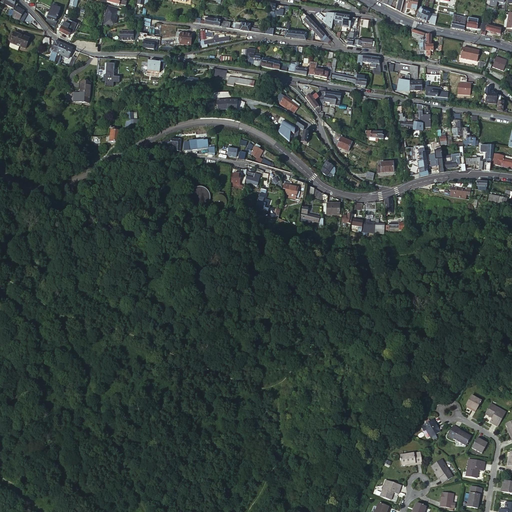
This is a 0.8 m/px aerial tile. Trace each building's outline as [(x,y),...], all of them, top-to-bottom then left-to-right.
[(408,0),(407,8),(416,10),(417,0),(408,0)] [(275,5),(269,4),(267,19),(270,20),(271,17),(275,18),(275,14),(274,14),(275,5)] [(24,12),(24,11),(16,6),(13,14),(14,14),(13,17),(19,20),(24,12)] [(51,6),(51,7),(47,18),(56,21),(60,9),(51,6)] [(112,10),(108,9),(104,24),(108,25),(109,22),(110,23),(110,21),(115,22),(116,19),(115,19),(115,16),(111,15),(112,10)] [(27,14),(24,12),(19,20),(22,22),(27,14)] [(421,21),(426,23),(429,14),(423,12),(421,21)] [(324,34),(303,13),(300,17),(320,38),(324,34)] [(334,15),(326,13),(324,23),(331,29),(332,23),(333,21),(334,15)] [(334,15),(333,21),(335,21),(336,21),(336,23),(339,24),(339,26),(341,26),(342,22),(343,16),(336,15),(334,15)] [(457,16),(453,15),(450,28),(464,31),(465,25),(456,23),(457,16)] [(200,21),(200,24),(221,27),(223,18),(206,16),(204,22),(200,21)] [(350,29),(351,23),(349,23),(349,17),(343,16),(342,22),(341,26),(341,27),(350,29)] [(466,18),(457,16),(456,23),(465,25),(466,18)] [(227,19),(223,18),(221,27),(229,29),(230,23),(226,22),(227,19)] [(352,46),(353,41),(354,37),(356,37),(358,19),(351,18),(351,23),(350,29),(349,34),(349,35),(346,39),(346,41),(347,41),(347,46),(352,46)] [(466,28),(481,31),(482,25),(477,24),(478,21),(468,19),(466,28)] [(511,21),(508,20),(504,19),(503,31),(507,32),(507,29),(511,29),(511,21)] [(488,22),(482,21),(482,25),(481,31),(480,35),(485,36),(486,31),(499,35),(501,29),(487,25),(488,22)] [(233,23),(232,29),(248,32),(249,25),(233,23)] [(70,32),(61,27),(59,31),(68,36),(70,32)] [(423,37),(424,33),(411,29),(411,30),(412,37),(417,38),(417,36),(423,37)] [(286,31),(285,37),(305,40),(306,34),(286,31)] [(26,48),(29,38),(14,32),(10,42),(26,48)] [(133,32),(120,32),(120,40),(133,40),(133,32)] [(330,41),(324,34),(320,38),(316,42),(328,43),(330,41)] [(196,37),(187,36),(186,43),(185,42),(185,44),(194,45),(196,37)] [(214,38),(204,40),(204,45),(230,40),(230,36),(227,37),(223,37),(214,38)] [(49,38),(44,37),(43,37),(40,41),(50,46),(49,38)] [(352,46),(355,47),(355,45),(371,48),(371,47),(372,42),(372,41),(360,39),(360,42),(353,41),(352,46)] [(157,42),(143,40),(143,48),(156,50),(157,42)] [(54,62),(55,62),(61,43),(55,41),(51,52),(52,52),(50,59),(49,59),(49,60),(54,62)] [(68,58),(72,48),(61,43),(55,62),(59,63),(61,58),(63,59),(64,56),(68,58)] [(477,61),(479,51),(463,47),(460,57),(477,61)] [(260,62),(261,58),(260,58),(255,57),(256,54),(245,53),(244,60),(254,62),(254,66),(259,66),(260,62)] [(378,59),(358,56),(357,64),(362,65),(362,63),(371,64),(370,67),(376,68),(375,70),(373,69),(372,74),(380,75),(380,74),(380,70),(380,69),(378,59)] [(98,59),(94,57),(89,64),(97,67),(97,66),(98,59)] [(507,61),(496,57),(492,67),(503,71),(507,61)] [(284,63),(261,58),(260,62),(259,66),(270,68),(286,72),(287,67),(284,66),(284,64),(284,63)] [(115,60),(98,59),(97,66),(97,67),(96,76),(102,76),(106,77),(107,64),(115,65),(115,60)] [(161,63),(148,62),(147,71),(160,73),(161,63)] [(296,68),(296,65),(288,63),(288,65),(288,66),(290,66),(289,67),(288,67),(287,72),(295,74),(296,68)] [(115,65),(107,64),(106,77),(102,76),(101,81),(105,82),(105,86),(113,86),(113,82),(118,83),(119,78),(114,77),(115,65)] [(297,67),(296,68),(295,74),(306,76),(307,70),(307,69),(306,69),(305,69),(305,70),(298,69),(298,68),(297,67)] [(315,68),(309,67),(309,74),(326,78),(327,73),(315,70),(315,68)] [(226,79),(227,71),(215,69),(214,77),(226,79)] [(356,78),(334,73),(333,73),(332,78),(352,82),(352,83),(355,84),(356,78)] [(355,84),(355,85),(365,87),(366,81),(364,80),(364,77),(356,75),(356,78),(355,84)] [(409,79),(409,76),(405,75),(404,81),(398,80),(397,89),(403,89),(403,91),(409,91),(409,82),(409,79)] [(250,81),(228,78),(227,85),(234,86),(234,83),(249,85),(250,81)] [(409,82),(409,91),(421,91),(421,82),(409,82)] [(88,103),(90,84),(81,83),(80,94),(74,94),(73,101),(88,103)] [(471,84),(459,83),(458,94),(471,95),(471,84)] [(438,92),(439,89),(426,87),(425,100),(431,100),(432,97),(447,98),(448,93),(441,92),(438,92)] [(494,92),(486,91),(485,95),(486,95),(485,101),(496,103),(498,94),(494,94),(494,92)] [(341,95),(325,92),(324,102),(329,103),(329,105),(339,106),(341,95)] [(318,115),(321,113),(320,105),(319,107),(313,100),(316,98),(314,95),(312,97),(309,95),(307,93),(306,94),(305,93),(303,95),(318,115)] [(291,102),(283,96),(280,100),(281,100),(280,102),(295,112),(299,107),(294,104),(291,102)] [(227,108),(228,100),(221,100),(211,102),(212,109),(218,109),(227,108)] [(227,108),(227,109),(236,110),(237,100),(228,100),(227,108)] [(503,103),(498,102),(496,111),(507,113),(507,110),(503,109),(503,103)] [(422,106),(418,105),(419,119),(419,124),(413,123),(413,125),(413,127),(413,129),(414,129),(418,130),(418,129),(421,129),(422,124),(423,124),(422,117),(422,111),(422,106)] [(401,107),(396,107),(400,127),(400,128),(413,129),(413,127),(413,125),(413,123),(405,122),(405,118),(403,118),(401,107)] [(128,121),(124,121),(123,127),(129,126),(133,125),(134,128),(138,126),(137,113),(127,114),(128,121)] [(296,122),(296,124),(295,129),(294,134),(293,139),(297,140),(299,127),(303,130),(304,127),(296,122)] [(295,129),(295,128),(283,123),(280,127),(281,128),(277,134),(288,142),(290,135),(289,135),(290,132),(294,134),(295,129)] [(462,138),(462,128),(461,123),(451,124),(452,137),(460,136),(460,138),(462,138)] [(123,129),(122,133),(134,128),(133,125),(129,126),(123,127),(123,129)] [(120,131),(112,131),(111,141),(119,142),(119,137),(120,131)] [(370,132),(365,131),(365,137),(369,138),(369,140),(375,141),(378,142),(378,139),(392,140),(392,135),(390,135),(390,134),(382,133),(377,133),(371,132),(370,132)] [(445,134),(441,134),(441,136),(441,137),(440,137),(441,145),(447,145),(447,146),(452,146),(451,136),(445,137),(445,134)] [(348,151),(352,142),(335,135),(333,141),(337,146),(348,151)] [(100,145),(100,137),(91,137),(91,145),(100,145)] [(463,137),(463,142),(463,144),(469,145),(469,144),(471,143),(471,146),(475,145),(475,137),(463,137)] [(174,150),(180,150),(180,139),(171,139),(160,143),(160,149),(166,149),(166,147),(171,145),(174,146),(174,150)] [(208,148),(208,141),(204,141),(203,140),(189,141),(190,146),(185,146),(186,150),(197,149),(208,148)] [(270,166),(271,163),(263,158),(263,159),(259,157),(263,151),(259,149),(255,146),(252,151),(251,150),(253,145),(250,143),(247,148),(249,149),(247,153),(250,155),(251,153),(257,157),(255,160),(260,163),(262,161),(270,166)] [(491,160),(493,146),(480,146),(479,151),(483,151),(483,153),(486,153),(485,159),(491,160)] [(418,148),(420,161),(418,161),(420,174),(428,172),(428,171),(427,168),(427,164),(426,164),(424,152),(424,150),(423,147),(418,148)] [(221,149),(219,157),(223,158),(226,159),(226,158),(227,156),(236,157),(237,150),(228,148),(228,150),(221,149)] [(504,156),(495,154),(493,164),(511,168),(511,160),(503,159),(504,156)] [(442,160),(444,168),(457,167),(456,162),(455,158),(451,158),(442,160)] [(329,173),(333,167),(326,162),(322,168),(321,172),(330,179),(332,175),(329,173)] [(381,166),(377,166),(378,173),(394,172),(393,162),(380,163),(381,166)] [(239,185),(240,174),(232,174),(231,178),(232,178),(232,183),(235,183),(235,185),(234,185),(234,187),(242,188),(242,187),(244,187),(244,185),(239,185)] [(245,182),(255,185),(256,183),(258,184),(260,175),(255,174),(254,178),(246,176),(246,178),(245,182)] [(292,183),(286,181),(284,188),(291,190),(289,197),(295,199),(296,197),(299,197),(300,192),(298,191),(298,188),(291,186),(292,183)] [(190,194),(190,196),(190,197),(189,199),(190,200),(190,202),(191,203),(192,205),(193,206),(195,207),(197,208),(199,208),(201,208),(202,208),(204,208),(206,207),(207,206),(209,204),(210,202),(210,200),(210,198),(210,196),(209,194),(208,192),(207,190),(205,189),(203,188),(202,188),(200,188),(197,188),(196,188),(194,189),(192,191),(191,192),(190,194)] [(466,198),(467,195),(470,195),(471,188),(467,188),(467,189),(452,188),(451,195),(450,196),(466,198)] [(266,191),(261,190),(258,205),(263,206),(266,191)] [(328,195),(323,193),(323,209),(326,209),(326,214),(340,214),(340,203),(327,203),(328,195)] [(224,196),(223,195),(222,195),(221,195),(220,195),(219,195),(218,195),(217,195),(216,196),(215,197),(214,198),(213,199),(213,200),(213,202),(213,204),(214,206),(215,207),(216,208),(217,209),(218,209),(220,209),(222,209),(223,209),(224,208),(225,208),(226,206),(227,205),(227,204),(227,202),(227,201),(227,199),(226,198),(225,197),(224,196)] [(505,208),(505,205),(507,199),(490,196),(488,204),(503,207),(505,208)] [(302,212),(301,214),(311,221),(318,222),(319,217),(307,214),(308,207),(302,206),(301,212),(302,212)] [(351,223),(352,215),(348,214),(347,217),(343,216),(341,226),(346,226),(347,223),(351,223)] [(472,408),(472,409),(475,411),(481,400),(471,395),(466,404),(472,408)] [(497,426),(505,412),(490,404),(485,413),(488,415),(488,416),(492,418),(489,422),(497,426)] [(425,431),(430,438),(440,430),(435,423),(434,424),(431,420),(420,428),(423,432),(425,431)] [(453,427),(466,435),(467,434),(453,426),(453,427)] [(466,435),(453,427),(448,437),(466,447),(471,437),(466,435)] [(481,441),(481,440),(478,438),(472,448),(482,454),(487,444),(486,443),(481,441)] [(401,469),(422,466),(420,455),(400,458),(401,469)] [(485,462),(468,459),(466,476),(476,478),(477,474),(478,470),(483,471),(485,462)] [(430,468),(442,485),(450,479),(439,462),(430,468)] [(401,483),(386,477),(380,493),(390,497),(391,493),(392,494),(393,490),(398,492),(401,483)] [(503,488),(502,488),(501,491),(511,493),(511,481),(505,481),(504,482),(503,488)] [(478,504),(481,488),(470,486),(467,507),(477,509),(478,504)] [(455,505),(456,496),(443,494),(442,503),(443,503),(443,508),(457,510),(457,505),(455,505)] [(387,511),(389,508),(390,509),(391,505),(380,501),(375,511),(378,511),(387,511)] [(415,508),(413,511),(424,511),(426,507),(416,503),(415,508)] [(499,511),(511,511),(511,503),(507,503),(506,506),(505,506),(504,510),(500,510),(499,511)]
